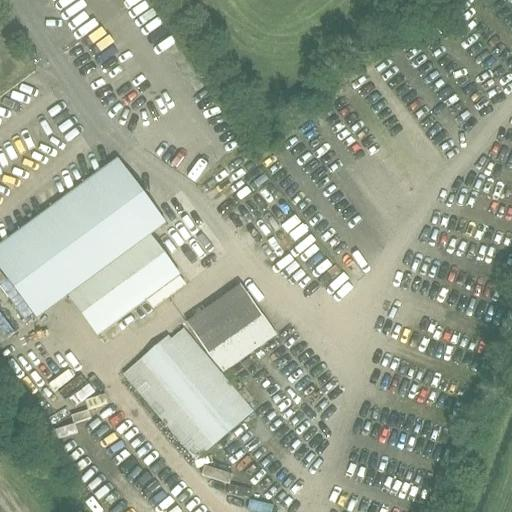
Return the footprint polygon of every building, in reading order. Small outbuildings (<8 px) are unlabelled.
[(57,0),(59,3),(60,3),(64,12),(79,5),(76,0),(57,0)] [(0,269),(38,320),(69,296),(150,236),(165,224),(118,160),(0,248),(0,269)] [(180,276),(150,236),(69,296),(99,337),(180,276)] [(275,336),(241,287),(188,324),(223,373),(275,336)] [(196,461),(253,412),(183,330),(126,379),(196,461)] [(272,358),(289,346),(281,334),(263,346),(272,358)] [(380,336),(376,345),(397,355),(401,346),(380,336)] [(309,394),(322,379),(306,366),(293,381),(309,394)] [(269,402),(279,388),(271,382),(261,396),(269,402)]
